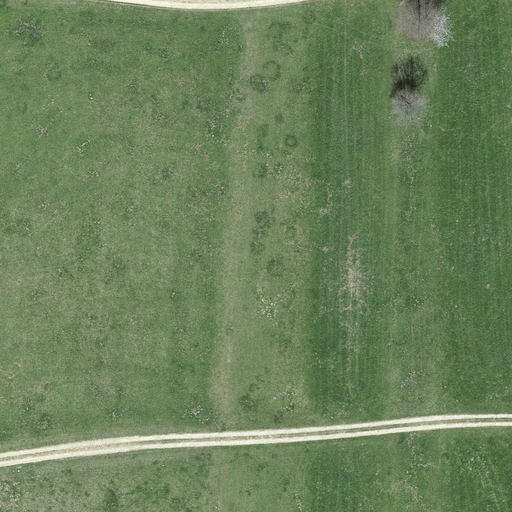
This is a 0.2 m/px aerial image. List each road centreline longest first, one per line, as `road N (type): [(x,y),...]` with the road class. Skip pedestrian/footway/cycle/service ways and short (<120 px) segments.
road 1 (track): [(0,470),(129,449),(511,422)]
road 2 (track): [(104,0),(235,7),(292,0)]
